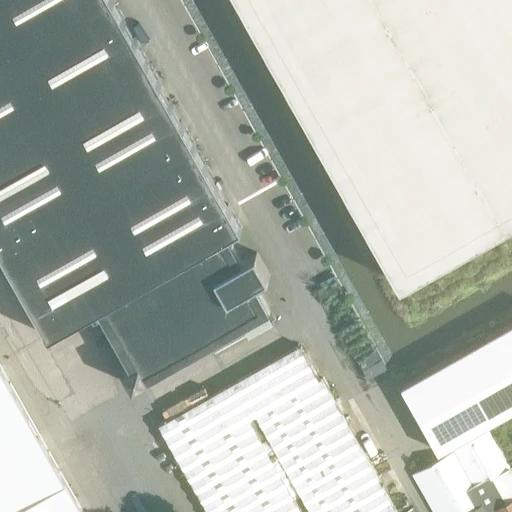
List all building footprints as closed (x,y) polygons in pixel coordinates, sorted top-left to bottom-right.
[(149,377),(271,308),(257,283),(270,275),(257,252),(244,260),(233,241),(227,244),(224,239),(243,228),(113,0),(0,0),(0,247),(50,336),(107,304),(110,310),(104,313),(134,366),(125,370),(134,386),(150,378),(149,377)] [(511,0),(241,0),(403,285),(511,223),(511,0)] [(451,445),(487,425),(511,410),(511,323),(402,386),(439,452),(451,445)] [(300,344),(159,424),(208,511),(303,511),(250,418),(319,378),(300,344)] [(82,511),(0,365),(0,511),(82,511)] [(250,418),(303,511),(398,511),(399,511),(322,377),(319,378),(250,418)] [(492,477),(510,466),(487,425),(451,445),(454,450),(440,457),(412,473),(426,497),(434,511),(464,511),(476,506),(466,488),(491,474),(492,477)] [(464,511),(511,511),(511,469),(510,466),(492,477),(491,474),(466,488),(476,506),(464,511)]
